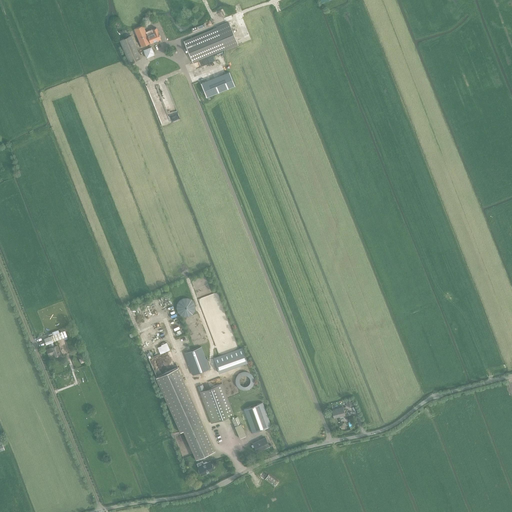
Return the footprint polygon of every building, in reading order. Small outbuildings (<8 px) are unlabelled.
[(149,9),(163,7),(162,0),(155,0),(149,1),(149,9)] [(192,62),(225,49),(226,51),(238,45),(229,22),(216,27),(216,28),(184,41),(192,62)] [(160,38),(160,37),(159,35),(158,35),(155,27),(145,31),(143,25),(134,29),(141,47),(160,39),(160,38)] [(129,63),(140,58),(131,35),(119,40),(129,63)] [(151,47),(143,50),(146,58),(155,55),(151,47)] [(230,72),(201,83),(207,97),(236,86),(230,72)] [(167,83),(159,84),(160,93),(169,92),(167,83)] [(157,110),(162,126),(171,122),(166,107),(157,110)] [(177,303),(176,308),(177,312),(180,315),(184,317),(189,316),(192,314),(195,311),(195,306),(194,302),(191,299),(187,298),(183,298),(179,300),(177,303)] [(61,332),(59,333),(58,330),(51,332),(53,335),(44,339),(46,344),(63,338),(61,332)] [(55,356),(59,354),(61,354),(58,345),(54,347),(52,342),(49,344),(50,348),(47,349),(49,355),(54,353),(55,356)] [(161,345),(164,352),(170,350),(166,342),(161,345)] [(202,346),(185,352),(192,375),(210,369),(202,346)] [(220,356),(213,358),(219,373),(247,362),(242,348),(239,349),(220,356)] [(178,367),(156,377),(180,432),(183,431),(196,459),(215,451),(178,367)] [(241,391),(255,385),(248,370),(234,376),(241,391)] [(234,414),(222,383),(199,392),(211,423),(234,414)] [(252,432),(271,426),(263,402),(244,409),(252,432)] [(334,418),(345,415),(343,408),(333,410),(334,418)] [(240,438),(245,436),(237,416),(231,419),(240,438)] [(264,448),(269,445),(265,437),(253,444),(257,452),(264,448)] [(200,473),(201,473),(202,475),(214,469),(210,462),(208,463),(207,462),(206,462),(205,462),(204,462),(204,463),(203,464),(203,465),(198,467),(199,469),(198,470),(198,471),(198,472),(199,472),(200,473)] [(274,484),(277,480),(269,475),(266,479),(274,484)]
